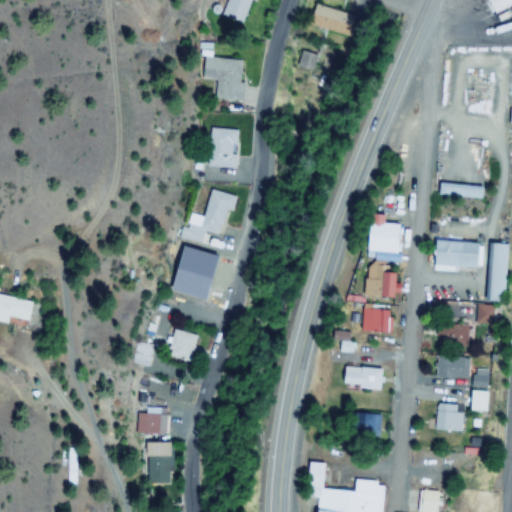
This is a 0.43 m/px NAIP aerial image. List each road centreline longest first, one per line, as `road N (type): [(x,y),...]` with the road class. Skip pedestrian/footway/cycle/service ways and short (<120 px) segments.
road 1 (primary): [(277,511),(285,429),(309,325),(433,0)]
road 2 (residential): [(135,511),(95,423),(75,340),(80,267),(116,202),(123,156),(111,0)]
road 3 (residential): [(195,511),(203,408),(248,296),(272,61),(289,0)]
road 4 (residential): [(389,511),(432,57),(429,12)]
road 5 (residential): [(511,323),(499,511)]
